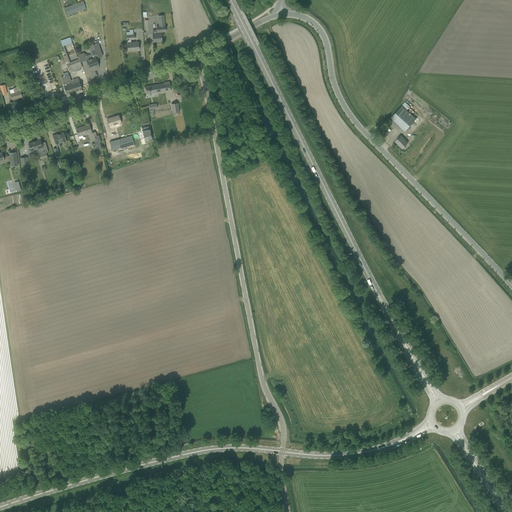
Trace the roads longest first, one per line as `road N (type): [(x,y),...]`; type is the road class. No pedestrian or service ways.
road 1 (unclassified): [(282,452),(197,55)]
road 2 (tertiary): [(511,285),(352,118),(318,27),(280,14)]
road 3 (primary): [(390,316),(230,0)]
road 4 (secondary): [(0,507),(202,450),(282,452)]
road 5 (tertiary): [(197,55),(0,129)]
